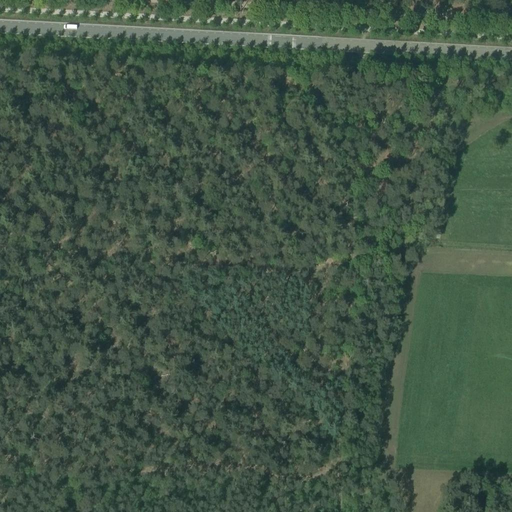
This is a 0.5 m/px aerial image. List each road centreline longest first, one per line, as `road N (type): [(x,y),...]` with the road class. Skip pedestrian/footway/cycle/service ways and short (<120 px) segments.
road 1 (primary): [(511,54),(0,26)]
road 2 (track): [(363,29),(338,511)]
road 3 (track): [(0,250),(212,269),(351,265)]
road 4 (track): [(0,458),(153,473),(309,477),(339,469)]
road 5 (track): [(511,20),(178,0)]
